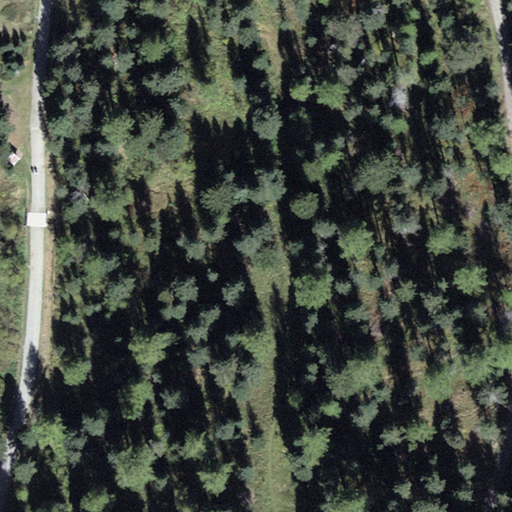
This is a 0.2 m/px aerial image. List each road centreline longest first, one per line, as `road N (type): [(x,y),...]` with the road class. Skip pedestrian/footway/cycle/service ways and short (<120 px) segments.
road 1 (track): [(485,511),(511,429),(511,101),(494,0)]
road 2 (track): [(0,499),(33,320),(48,0)]
